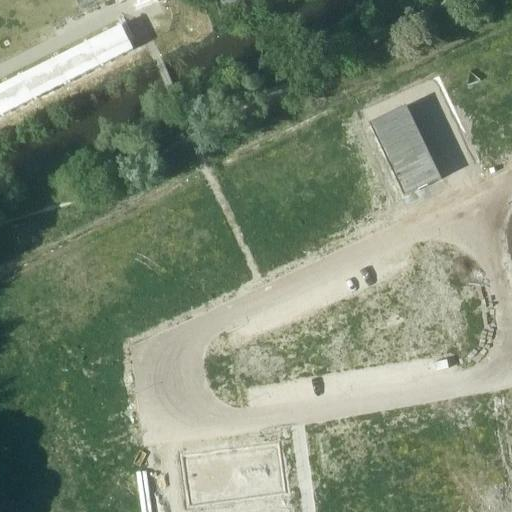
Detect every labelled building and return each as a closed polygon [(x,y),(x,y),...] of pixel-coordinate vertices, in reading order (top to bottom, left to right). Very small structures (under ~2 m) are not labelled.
[(0,116),(133,50),(129,42),(125,35),(121,26),(0,86),(0,116)] [(511,144),(511,47),(468,68),(504,149),(511,144)] [(441,179),(406,107),(370,124),(404,197),(441,179)] [(331,233),(384,206),(342,122),(289,149),(331,233)] [(181,301),(144,221),(88,247),(125,327),(181,301)] [(44,380),(17,297),(0,302),(0,429),(42,423),(42,424),(117,414),(111,371),(44,380)] [(497,453),(511,450),(511,400),(489,405),(497,453)] [(447,471),(437,414),(397,421),(413,508),(471,498),(466,467),(447,471)] [(187,508),(286,494),(279,442),(180,455),(187,508)]
